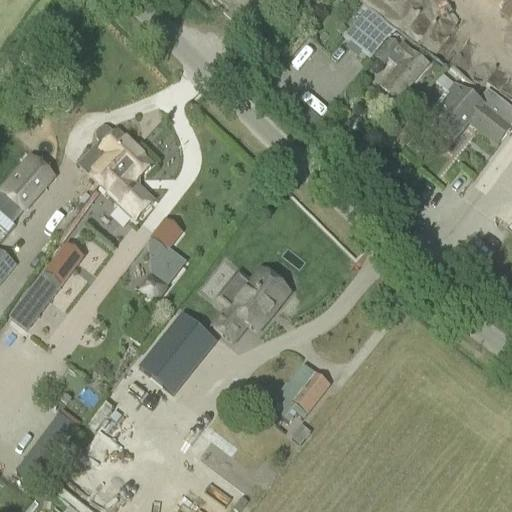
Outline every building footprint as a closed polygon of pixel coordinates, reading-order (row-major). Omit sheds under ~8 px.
[(355,16),(387,42),(388,40),(395,32),(363,6),(355,16)] [(387,42),(378,52),(387,59),(397,48),(388,40),(387,42)] [(428,65),(402,44),(391,57),(400,66),(380,90),(397,103),(428,65)] [(441,71),(435,66),(429,72),(435,78),(441,71)] [(511,113),(488,93),(477,106),(455,87),(455,88),(442,77),(435,86),(446,95),(434,110),(435,111),(427,121),(432,125),(432,129),(430,131),(451,148),(469,126),(497,149),(510,133),(510,132),(511,129),(511,113)] [(79,168),(100,188),(135,151),(118,134),(115,138),(110,133),(106,131),(102,131),(99,134),(97,137),(97,141),(99,144),(100,145),(79,168)] [(153,168),(135,151),(100,188),(111,199),(109,201),(131,222),(133,220),(135,222),(153,204),(138,189),(139,188),(136,186),(153,168)] [(19,180),(4,198),(7,201),(0,209),(0,214),(12,225),(22,213),(23,214),(52,180),(30,160),(16,177),(19,180)] [(151,244),(149,247),(153,280),(165,290),(182,268),(165,254),(177,237),(164,227),(151,244)] [(65,248),(43,276),(61,290),(83,261),(65,248)] [(0,287),(16,268),(0,255),(0,287)] [(260,275),(252,285),(237,273),(213,304),(225,314),(213,330),(232,345),(247,327),(256,334),(287,296),(260,275)] [(154,306),(165,290),(153,280),(141,296),(154,306)] [(140,347),(155,326),(140,316),(125,337),(140,347)] [(209,341),(180,318),(138,372),(166,394),(209,341)] [(290,426),(297,419),(301,422),(328,389),(303,369),(290,385),(285,388),(277,397),(283,402),(281,405),(282,406),(275,415),(290,426)] [(299,449),(309,436),(300,428),(290,441),(299,449)] [(44,437),(15,476),(35,491),(64,452),(44,437)]
